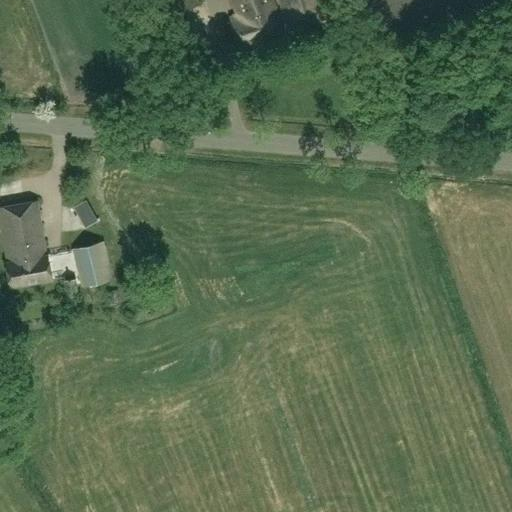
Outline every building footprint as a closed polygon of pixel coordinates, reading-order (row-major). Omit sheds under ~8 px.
[(197,0),(161,0),(168,16),(199,4),(197,0)] [(229,0),(235,15),(229,18),(239,45),(282,29),(272,0),(229,0)] [(326,0),(279,0),(290,31),(332,16),(326,0)] [(6,188),(8,198),(30,194),(28,183),(6,188)] [(100,220),(88,199),(76,206),(87,226),(100,220)] [(38,201),(0,206),(0,215),(7,263),(4,264),(8,287),(52,280),(48,256),(47,256),(38,201)] [(103,243),(72,250),(81,289),(112,282),(103,243)] [(157,278),(133,284),(139,301),(162,293),(157,278)] [(64,297),(78,295),(77,280),(62,281),(64,297)] [(114,304),(133,298),(130,288),(111,294),(114,304)]
